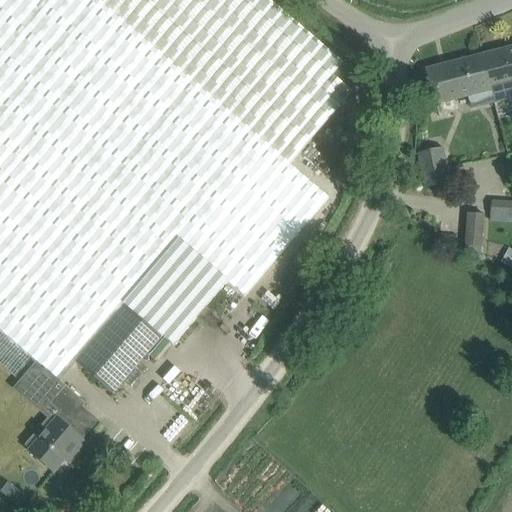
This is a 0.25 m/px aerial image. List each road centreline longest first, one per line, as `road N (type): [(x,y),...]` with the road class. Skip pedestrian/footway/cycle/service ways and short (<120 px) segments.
road 1 (unclassified): [(152,511),(270,374),(342,267),(389,167),(399,51)]
road 2 (unclassified): [(399,51),(417,36),(511,0)]
